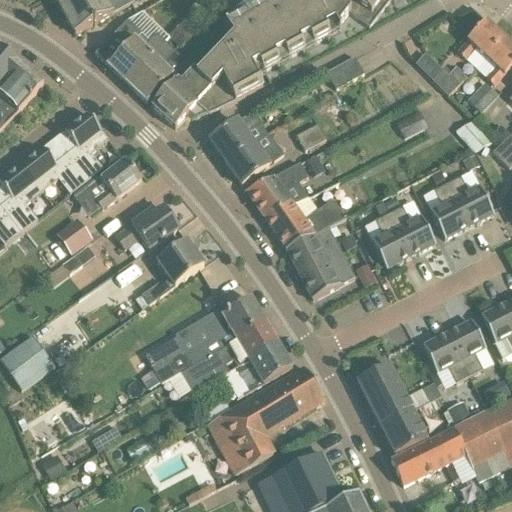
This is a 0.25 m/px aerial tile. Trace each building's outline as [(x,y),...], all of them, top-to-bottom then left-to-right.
[(110,0),(105,3),(103,0),(53,0),(75,39),(133,7),(129,0),(110,0)] [(275,58),(284,53),(289,62),(305,53),(300,44),(309,39),(314,48),(330,39),(325,30),(334,25),(339,34),(341,33),(339,29),(343,24),(349,17),(369,32),(391,4),(385,0),(290,0),(231,33),(227,27),(225,28),(233,40),(203,72),(238,104),(263,91),(251,69),(258,65),(264,75),(280,67),(275,58)] [(237,0),(222,0),(211,7),(221,22),(243,8),(237,0)] [(197,33),(186,22),(169,40),(180,51),(197,33)] [(165,47),(157,38),(150,46),(127,24),(95,58),(126,88),(165,47)] [(486,63),(504,43),(485,26),(457,56),(466,64),(476,54),(486,63)] [(438,29),(428,34),(433,44),(443,39),(438,29)] [(511,50),(504,43),(486,63),(496,73),(486,83),(494,90),(511,70),(511,50)] [(186,66),(165,47),(126,88),(147,107),(186,66)] [(0,51),(0,82),(3,85),(18,68),(0,51)] [(468,81),(457,71),(449,80),(425,56),(416,67),(449,100),(468,81)] [(354,62),(326,77),(336,95),(364,79),(354,62)] [(18,68),(3,85),(0,87),(0,132),(43,89),(18,68)] [(238,104),(203,72),(198,77),(193,73),(181,87),(178,84),(175,87),(174,87),(151,111),(175,133),(189,118),(196,125),(238,105),(238,104)] [(486,87),(469,105),(481,117),(498,99),(486,87)] [(255,116),(237,126),(210,145),(225,166),(253,148),(247,139),(261,128),(255,116)] [(420,116),(397,127),(405,143),(428,132),(420,116)] [(111,146),(91,121),(69,138),(80,152),(70,159),(92,186),(101,179),(89,163),(111,146)] [(474,125),(456,136),(474,156),(493,146),(474,125)] [(326,144),(318,129),(297,140),(305,155),(326,144)] [(509,138),(501,130),(492,138),(501,146),(509,138)] [(511,170),(511,138),(493,156),(510,173),(511,170)] [(225,166),(241,190),(284,161),(275,149),(260,158),(253,148),(225,166)] [(61,166),(50,152),(28,170),(48,195),(70,178),(82,193),(92,186),(70,159),(61,166)] [(468,176),(480,170),(475,160),(463,166),(468,176)] [(318,161),(307,166),(314,181),(325,176),(318,161)] [(125,163),(86,193),(103,214),(141,184),(126,165),(125,163)] [(293,209),(308,202),(299,188),(309,182),(300,168),(246,196),(263,221),(291,207),(293,209)] [(48,195),(28,170),(6,187),(17,200),(8,208),(29,235),(38,228),(26,212),(48,195)] [(446,188),(440,176),(432,180),(438,192),(446,188)] [(480,192),(469,198),(461,182),(447,189),(469,232),(494,219),(480,192)] [(447,189),(434,196),(442,211),(431,217),(445,244),(469,232),(447,189)] [(396,202),(385,207),(389,215),(400,210),(396,202)] [(333,205),(305,224),(295,209),(294,210),(293,209),(291,207),(263,221),(286,253),(328,232),(345,223),(333,205)] [(381,223),(389,219),(383,207),(375,211),(381,223)] [(0,213),(0,232),(7,227),(19,243),(28,235),(7,208),(0,213)] [(421,222),(410,227),(402,212),(389,219),(411,261),(435,249),(421,222)] [(178,234),(163,214),(155,219),(152,215),(115,242),(125,255),(141,243),(149,255),(178,234)] [(411,261),(389,219),(381,223),(364,231),(386,274),(411,261)] [(67,233),(57,240),(71,259),(91,246),(80,231),(71,238),(67,233)] [(298,279),(340,257),(328,232),(286,253),(285,254),(298,279)] [(341,244),(347,255),(357,250),(351,239),(341,244)] [(186,246),(157,266),(170,284),(160,291),(158,288),(142,300),(149,310),(204,270),(186,246)] [(323,266),(299,278),(304,287),(313,305),(339,291),(355,282),(342,257),(340,257),(323,266)] [(62,269),(70,280),(83,270),(75,260),(62,269)] [(355,275),(365,292),(377,286),(367,269),(355,275)] [(266,328),(251,303),(222,321),(204,332),(211,343),(186,358),(176,343),(145,361),(153,375),(141,382),(148,394),(161,387),(162,389),(181,377),(236,345),(237,346),(266,328)] [(511,321),(506,309),(481,321),(495,348),(506,343),(511,354),(511,321)] [(472,326),(447,339),(469,381),(483,375),(475,359),(486,353),(472,326)] [(236,345),(181,377),(191,395),(211,383),(209,380),(234,364),(239,372),(278,349),(266,328),(237,346),(236,345)] [(447,339),(423,351),(437,378),(447,373),(456,388),(469,381),(447,339)] [(33,342),(0,365),(22,396),(55,372),(33,342)] [(278,349),(239,372),(253,396),(292,373),(278,349)] [(380,432),(414,416),(425,410),(419,398),(407,404),(399,390),(390,370),(357,387),(380,432)] [(306,374),(296,379),(247,408),(209,431),(236,480),(273,459),(265,442),(325,404),(306,374)] [(423,394),(430,407),(441,402),(434,388),(423,394)] [(466,460),(479,487),(511,470),(511,405),(391,465),(403,491),(466,460)] [(463,406),(448,414),(456,430),(471,423),(463,406)] [(423,426),(419,428),(414,416),(380,432),(395,460),(430,443),(423,426)] [(194,442),(191,436),(184,440),(187,446),(194,442)] [(101,441),(93,445),(98,455),(107,451),(101,441)] [(148,443),(128,455),(133,464),(153,453),(148,443)] [(279,511),(333,511),(346,506),(321,455),(266,485),(279,511)] [(60,461),(43,469),(52,484),(68,476),(60,461)] [(334,511),(365,511),(362,507),(359,500),(347,506),(334,511)]
